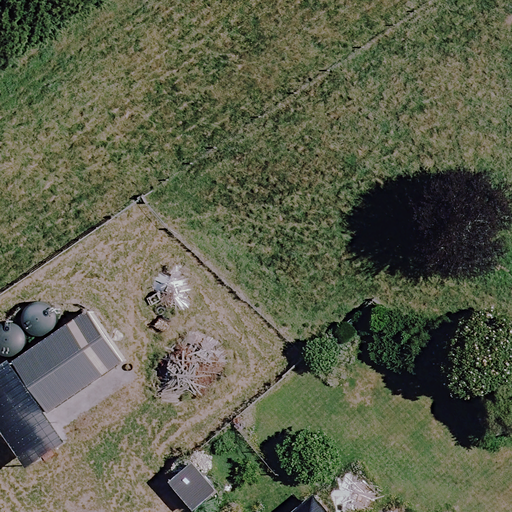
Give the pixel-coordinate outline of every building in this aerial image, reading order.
[(27,319),(25,315),(35,308),(21,288),(10,296),(0,303),(0,347),(31,324),(27,319)] [(31,324),(46,345),(75,324),(56,298),(27,319),(31,324)] [(75,324),(46,345),(20,364),(0,378),(0,408),(38,461),(72,436),(61,420),(138,364),(97,308),(75,324)] [(201,511),(224,493),(198,462),(174,483),(199,511),(201,511)] [(332,511),(323,499),(306,511),(332,511)]
